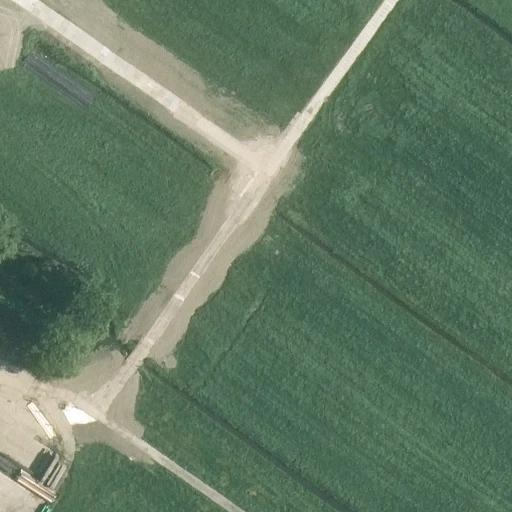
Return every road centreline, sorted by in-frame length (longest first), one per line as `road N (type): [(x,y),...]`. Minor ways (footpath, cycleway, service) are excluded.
road 1 (track): [(393,0),(266,170),(15,0)]
road 2 (track): [(95,413),(266,170)]
road 3 (track): [(0,375),(95,413),(239,511)]
